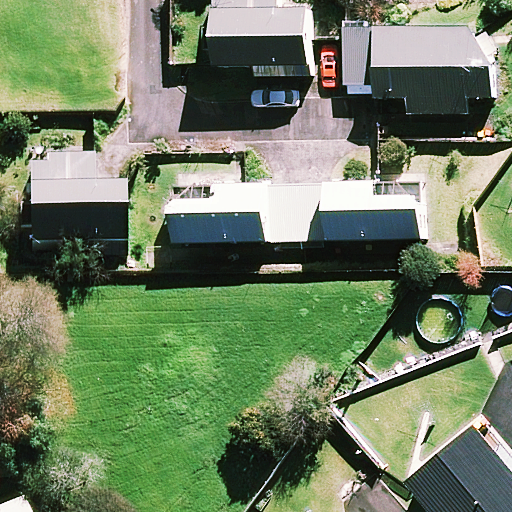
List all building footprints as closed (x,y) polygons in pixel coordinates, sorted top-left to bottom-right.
[(282,0),(220,0),(220,34),(203,34),(202,57),(220,57),(220,75),(314,76),(315,18),(282,17),(282,0)] [(495,104),(496,72),(479,36),(349,32),(347,89),(380,90),(379,105),(411,106),(411,119),(472,120),(472,103),(495,104)] [(95,199),(94,164),(32,164),(33,256),(127,256),(127,199),(95,199)] [(426,247),(426,189),(280,190),(281,248),(426,247)] [(272,252),(272,192),(179,192),(179,252),(272,252)] [(511,511),(511,467),(482,431),(411,489),(430,511),(511,511)]
